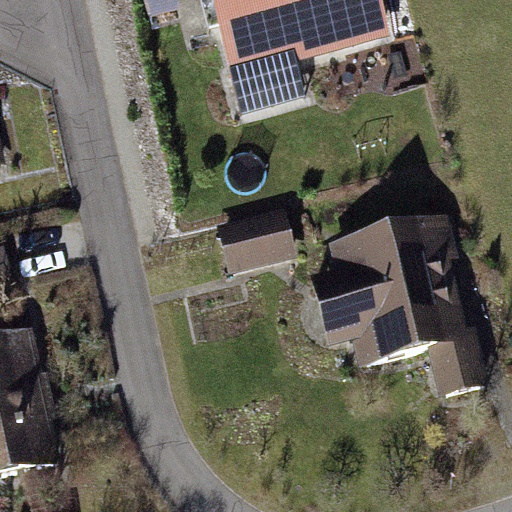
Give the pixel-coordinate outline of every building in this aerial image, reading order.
[(398,43),(385,0),(225,0),(252,87),(398,43)] [(0,85),(0,179),(22,174),(0,85)] [(298,215),(224,233),(237,283),(311,265),(298,215)] [(502,396),(458,219),(340,248),(349,287),(324,293),(339,353),(361,347),(368,377),(443,358),(455,407),(502,396)] [(0,482),(73,468),(45,328),(0,337),(0,482)]
